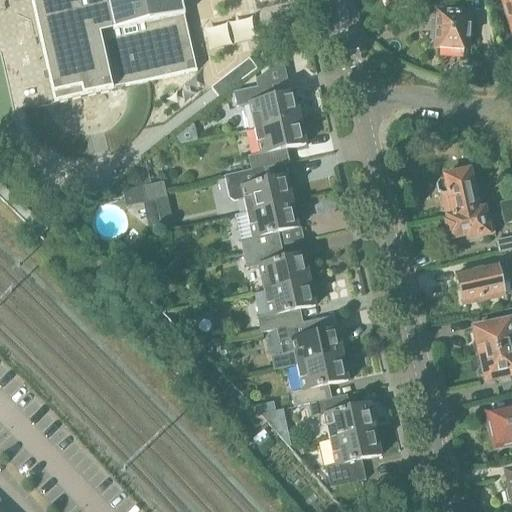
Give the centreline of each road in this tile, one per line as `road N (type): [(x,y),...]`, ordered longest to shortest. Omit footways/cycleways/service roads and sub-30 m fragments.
road 1 (tertiary): [(360,94),(451,511)]
road 2 (residential): [(360,94),(511,114)]
